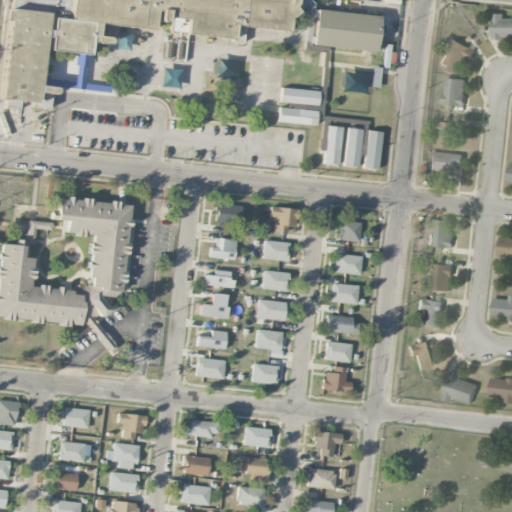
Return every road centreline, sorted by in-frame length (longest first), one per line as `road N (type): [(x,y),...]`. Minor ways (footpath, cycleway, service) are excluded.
road 1 (residential): [(511,211),(0,157)]
road 2 (residential): [(511,428),(0,376)]
road 3 (residential): [(426,0),(374,415)]
road 4 (residential): [(194,177),(157,511)]
road 5 (residential): [(284,511),(322,192)]
road 6 (residential): [(505,75),(475,345)]
road 7 (residential): [(44,382),(28,511)]
